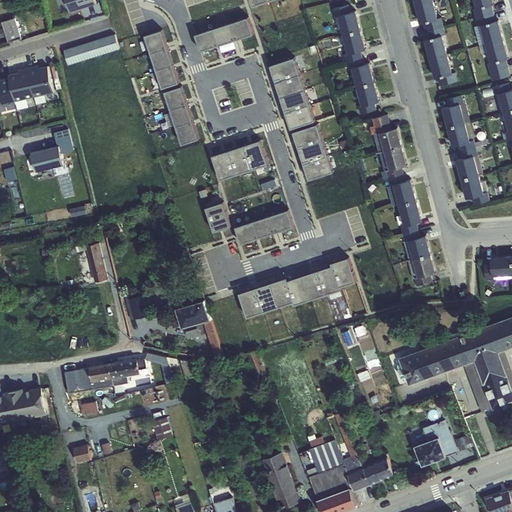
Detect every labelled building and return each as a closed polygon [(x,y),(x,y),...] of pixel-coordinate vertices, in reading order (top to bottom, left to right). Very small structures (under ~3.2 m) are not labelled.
[(67,0),(71,13),(98,5),(95,0),(67,0)] [(439,18),(434,0),(432,0),(416,4),(421,23),(424,23),(426,31),(444,25),(441,17),(439,18)] [(473,9),(476,18),(495,13),(493,4),(495,4),(494,0),(475,0),(477,7),(473,9)] [(343,34),(361,30),(356,10),(351,12),(349,5),(333,9),(335,17),(332,18),(335,27),(341,26),(343,34)] [(497,21),(495,13),(476,18),(478,26),(481,25),(486,44),(504,39),(499,20),(497,21)] [(254,34),(248,15),(233,20),(239,39),(254,34)] [(2,23),(9,43),(22,39),(15,19),(2,23)] [(239,39),(233,20),(215,26),(221,44),(239,39)] [(425,39),(430,58),(448,53),(444,34),(446,33),(444,25),(426,31),(428,38),(425,39)] [(221,44),(215,26),(195,33),(201,51),(221,44)] [(168,47),(162,30),(146,35),(152,53),(168,47)] [(347,61),(363,58),(361,50),(366,48),(361,30),(343,34),(348,52),(345,53),(347,61)] [(64,49),(69,65),(120,49),(116,33),(64,49)] [(509,58),(504,39),(486,44),(491,63),(488,63),(492,80),(510,76),(506,59),(509,58)] [(174,64),(168,47),(152,53),(157,69),(174,64)] [(453,73),(448,53),(430,58),(435,78),(438,77),(440,85),(459,81),(457,72),(453,73)] [(295,57),(271,65),(276,81),(301,73),(295,57)] [(363,58),(347,61),(349,69),(352,68),(357,87),(375,82),(370,63),(365,65),(363,58)] [(179,82),(174,64),(157,69),(163,88),(179,82)] [(54,91),(48,65),(39,67),(38,65),(29,67),(35,96),(37,104),(48,102),(47,93),(54,91)] [(8,77),(16,100),(35,96),(29,67),(18,69),(19,72),(8,74),(8,77)] [(301,73),(276,81),(281,97),(306,89),(301,73)] [(0,106),(16,103),(16,100),(8,77),(1,78),(0,77),(0,106)] [(375,82),(357,87),(362,105),(359,105),(361,113),(376,109),(374,102),(380,100),(375,82)] [(501,114),(511,110),(511,89),(510,82),(494,87),(501,114)] [(188,102),(182,86),(166,92),(171,108),(188,102)] [(306,89),(281,97),(286,113),(311,105),(306,89)] [(448,126),(469,121),(462,95),(447,99),(449,106),(443,108),(448,126)] [(193,119),(188,102),(171,108),(176,125),(193,119)] [(311,105),(286,113),(291,129),(316,121),(311,105)] [(508,138),(511,137),(511,110),(501,114),(508,138)] [(379,152),(402,145),(397,127),(393,128),(388,114),(372,118),(374,125),(370,126),(372,135),(375,135),(379,152)] [(199,139),(193,119),(176,125),(183,144),(199,139)] [(460,151),(476,147),(469,121),(448,126),(453,145),(458,143),(460,151)] [(318,123),(293,131),(299,148),(323,140),(318,123)] [(269,163),(261,140),(246,144),(254,168),(269,163)] [(323,140),(299,148),(304,164),(328,156),(323,140)] [(32,152),(37,171),(65,163),(60,144),(32,152)] [(238,173),(254,168),(246,144),(230,149),(238,173)] [(385,179),(403,173),(402,167),(408,164),(402,145),(379,152),(384,171),(383,171),(385,179)] [(476,147),(460,151),(462,158),(456,160),(462,180),(483,174),(476,147)] [(238,173),(230,149),(213,156),(220,179),(238,173)] [(328,156),(304,164),(309,180),(333,172),(328,156)] [(11,179),(18,177),(14,166),(7,168),(11,179)] [(403,173),(385,179),(389,195),(394,194),(398,206),(399,206),(417,200),(412,179),(406,181),(403,173)] [(483,174),(462,180),(466,198),(472,196),(474,203),(490,199),(483,174)] [(404,233),(420,229),(418,222),(423,220),(417,200),(399,206),(405,224),(402,225),(404,233)] [(232,226),(224,201),(206,207),(214,232),(232,226)] [(279,231),(294,226),(289,209),(273,214),(279,231)] [(261,237),(279,231),(273,214),(256,220),(261,237)] [(261,237),(256,220),(236,227),(242,243),(261,237)] [(420,229),(404,233),(405,241),(408,240),(413,258),(432,254),(427,235),(421,236),(420,229)] [(87,245),(88,249),(95,281),(109,278),(100,242),(87,245)] [(87,245),(86,243),(76,246),(77,252),(88,249),(87,245)] [(51,249),(42,250),(43,259),(52,257),(51,249)] [(432,254),(413,258),(408,260),(412,278),(415,277),(418,285),(433,281),(432,274),(437,272),(432,254)] [(486,279),(511,277),(511,255),(492,257),(492,262),(485,263),(486,279)] [(332,265),(339,283),(356,278),(349,256),(331,263),(332,265)] [(339,283),(332,265),(318,270),(325,292),(340,287),(339,283)] [(325,292),(318,270),(303,275),(310,297),(325,292)] [(289,280),(296,302),(310,297),(303,275),(289,280)] [(296,302),(289,280),(288,277),(271,282),(280,307),(296,302)] [(280,307),(271,282),(256,287),(264,312),(280,307)] [(264,312),(256,287),(239,293),(248,317),(264,312)] [(151,313),(148,293),(132,296),(135,316),(151,313)] [(176,307),(182,327),(211,319),(205,299),(176,307)] [(511,315),(399,357),(409,385),(465,364),(482,411),(492,407),(493,408),(511,401),(511,368),(505,350),(511,346),(511,315)] [(263,347),(252,349),(258,375),(268,373),(263,347)] [(146,352),(145,358),(158,362),(160,355),(146,352)] [(112,370),(113,378),(140,373),(137,357),(116,361),(118,369),(112,370)] [(169,366),(163,367),(166,382),(173,381),(170,368),(178,365),(178,359),(168,357),(167,357),(169,366)] [(193,361),(180,359),(186,376),(197,372),(193,361)] [(92,382),(113,378),(112,370),(118,369),(116,361),(90,366),(90,367),(92,382)] [(92,382),(90,367),(85,368),(87,386),(93,385),(93,386),(108,383),(109,386),(114,386),(113,378),(92,382)] [(113,378),(114,386),(128,383),(128,380),(141,378),(140,373),(113,378)] [(43,385),(0,393),(0,423),(49,414),(43,385)] [(84,415),(99,411),(97,401),(81,404),(84,415)] [(356,490),(371,485),(363,466),(349,428),(342,411),(335,414),(352,456),(344,459),(349,471),(356,490)] [(154,421),(159,439),(174,435),(169,416),(154,421)] [(415,445),(423,465),(454,453),(450,441),(453,440),(447,424),(444,425),(442,422),(427,428),(431,439),(415,445)] [(388,457),(368,464),(363,453),(369,450),(366,443),(363,444),(358,431),(363,429),(360,423),(349,428),(363,466),(371,485),(395,475),(388,457)] [(457,437),(460,448),(472,444),(469,434),(457,437)] [(74,447),(78,462),(92,459),(88,444),(74,447)] [(302,501),(283,451),(263,459),(282,509),(302,501)] [(307,470),(323,511),(338,511),(361,504),(356,490),(349,471),(344,459),(343,456),(307,470)] [(217,511),(238,511),(230,487),(211,493),(217,511)] [(510,489),(487,497),(492,511),(511,511),(511,489),(510,490),(510,489)]
